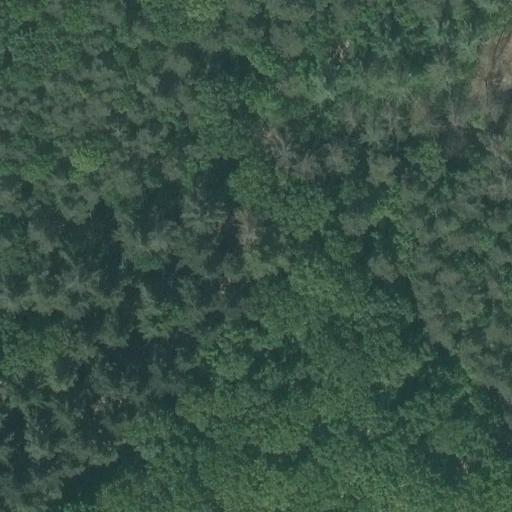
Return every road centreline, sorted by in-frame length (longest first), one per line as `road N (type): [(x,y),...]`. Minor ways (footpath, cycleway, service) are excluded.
road 1 (track): [(303,170),(511,412)]
road 2 (track): [(174,22),(303,170)]
